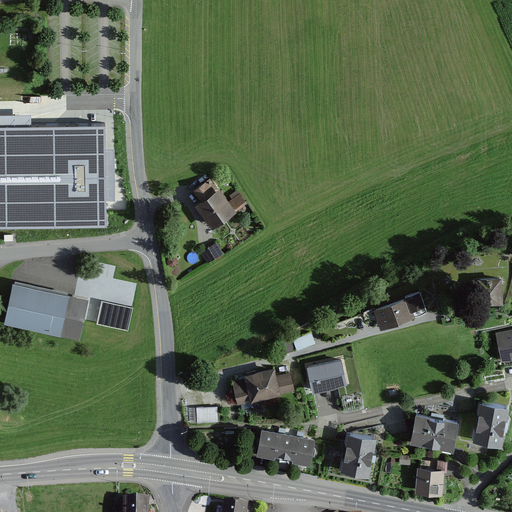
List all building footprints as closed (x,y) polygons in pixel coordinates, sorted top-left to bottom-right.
[(0,130),(0,227),(104,226),(103,175),(102,129),(0,130)] [(212,180),(197,190),(205,202),(202,205),(217,226),(250,203),(241,190),(231,197),(224,188),(219,191),(212,180)] [(217,243),(202,251),(209,262),(224,254),(217,243)] [(501,275),(477,277),(479,303),(503,301),(501,275)] [(89,297),(13,281),(4,322),(80,338),(89,297)] [(420,294),(375,310),(380,326),(411,315),(410,311),(424,306),(420,294)] [(511,328),(496,332),(502,359),(511,356),(511,328)] [(298,349),(316,343),(313,333),(295,339),(298,349)] [(346,359),(311,367),(315,389),(351,381),(346,359)] [(279,368),(234,381),(241,404),(296,387),(292,374),(282,376),(279,368)] [(511,408),(483,402),(476,438),(505,444),(511,408)] [(220,407),(199,406),(199,421),(219,421),(220,407)] [(461,423),(417,414),(411,440),(455,450),(461,423)] [(275,455),(280,432),(263,429),(259,452),(275,455)] [(292,458),(297,435),(280,432),(275,455),(292,458)] [(383,438),(352,432),(345,466),(376,473),(383,438)] [(309,462),(314,439),(297,435),(292,458),(309,462)] [(448,463),(421,461),(419,491),(446,493),(448,463)] [(152,511),(153,501),(127,501),(127,511),(152,511)] [(250,511),(252,504),(227,501),(225,511),(250,511)]
